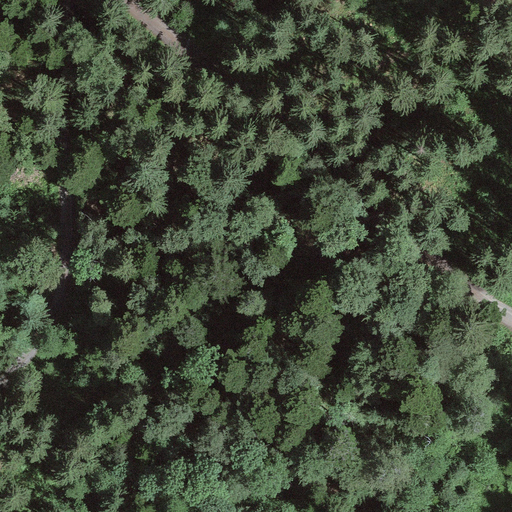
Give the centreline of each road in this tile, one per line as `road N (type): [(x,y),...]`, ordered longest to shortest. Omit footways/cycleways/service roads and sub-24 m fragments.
road 1 (track): [(511,311),(386,234),(146,0)]
road 2 (track): [(0,392),(54,334),(68,87),(84,0)]
